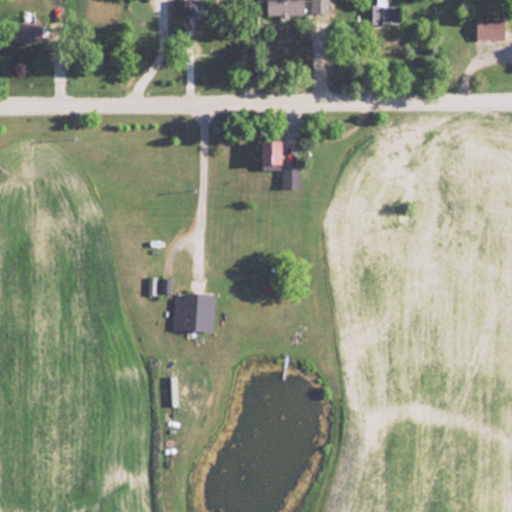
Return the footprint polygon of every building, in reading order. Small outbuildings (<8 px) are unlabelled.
[(177,0),(177,16),(195,16),(195,0),(177,0)] [(301,15),(300,0),(263,0),(264,15),(276,14),(276,16),(301,15)] [(326,0),(308,0),(308,14),(326,13),(326,0)] [(369,24),(395,24),(396,6),(384,6),(384,0),(374,0),(375,5),(369,5),(369,24)] [(473,19),(474,40),(502,40),(502,18),(473,19)] [(42,23),(13,22),(12,42),(40,43),(40,32),(42,32),(42,23)] [(277,141),(258,141),(259,170),(278,169),(277,141)] [(298,188),(298,168),(279,169),(279,189),(298,188)] [(212,294),(182,293),(182,297),(171,297),(170,330),(210,331),(212,294)]
